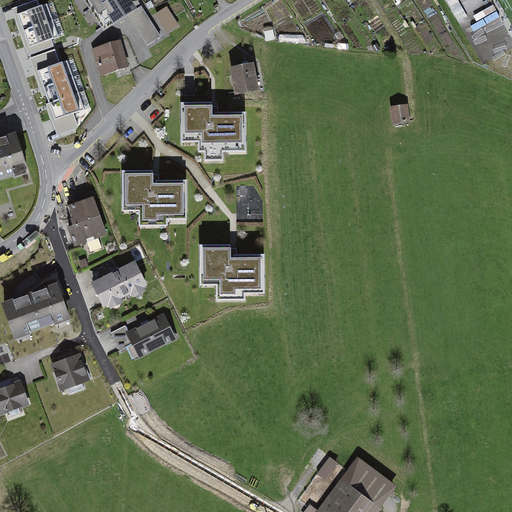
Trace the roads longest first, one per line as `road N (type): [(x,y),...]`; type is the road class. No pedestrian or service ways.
road 1 (unclassified): [(44,207),(89,338),(133,419),(168,451),(270,511)]
road 2 (residential): [(245,0),(191,38),(88,143),(47,167)]
road 3 (track): [(411,117),(405,57),(372,0)]
